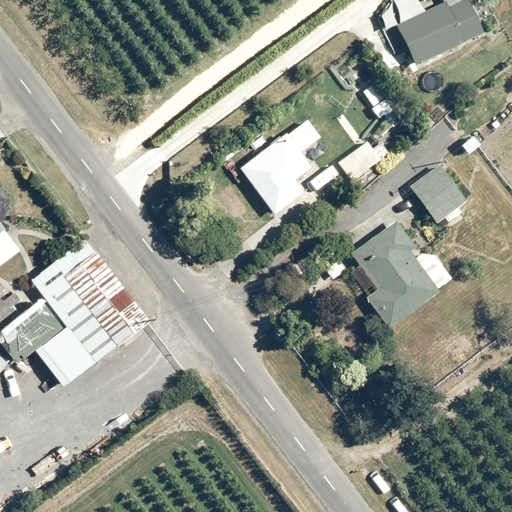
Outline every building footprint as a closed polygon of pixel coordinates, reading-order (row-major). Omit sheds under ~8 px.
[(412,66),(481,33),(465,0),(462,0),(446,8),(442,0),(389,0),(386,2),(374,14),(381,29),(392,24),(412,66)] [(317,138),(302,119),(236,169),(271,215),(300,192),(291,180),(307,168),(296,153),(317,138)] [(373,148),(365,137),(331,161),(346,182),(387,154),(379,143),(373,148)] [(435,223),(441,218),(445,222),(460,210),(457,206),(463,202),(447,181),(419,202),(435,223)] [(0,261),(16,249),(0,228),(0,226),(2,225),(0,222),(0,216),(2,215),(8,197),(0,186),(0,261)] [(433,253),(418,254),(394,218),(338,256),(385,326),(433,294),(451,281),(433,253)] [(145,319),(81,236),(27,277),(63,325),(32,349),(59,385),(145,319)] [(14,306),(21,300),(9,284),(0,290),(0,326),(19,312),(14,306)]
